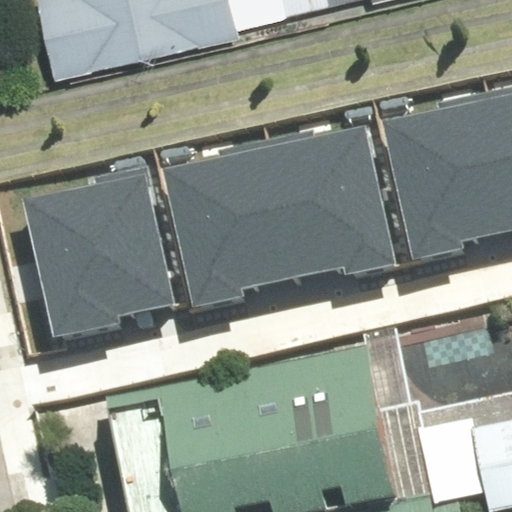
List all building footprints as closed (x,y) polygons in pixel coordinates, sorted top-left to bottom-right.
[(36,0),(56,81),(234,40),(232,32),(372,0),(374,0),(375,3),(389,0),(36,0)] [(511,84),(487,90),(511,212),(511,84)] [(388,119),(416,260),(470,249),(468,238),(511,229),(511,212),(487,90),(443,100),(447,108),(388,119)] [(345,275),(395,265),(366,126),(319,135),(317,127),(262,138),(291,277),(341,267),(345,275)] [(164,167),(192,307),(246,297),(244,286),(291,277),(262,138),(219,148),(223,156),(164,167)] [(21,201),(50,342),(127,326),(124,312),(174,301),(146,167),(93,178),(95,186),(21,201)] [(429,500),(398,506),(366,355),(104,410),(125,511),(459,511),(458,505),(483,500),(485,511),(511,511),(511,426),(477,434),(475,424),(415,437),(429,500)]
